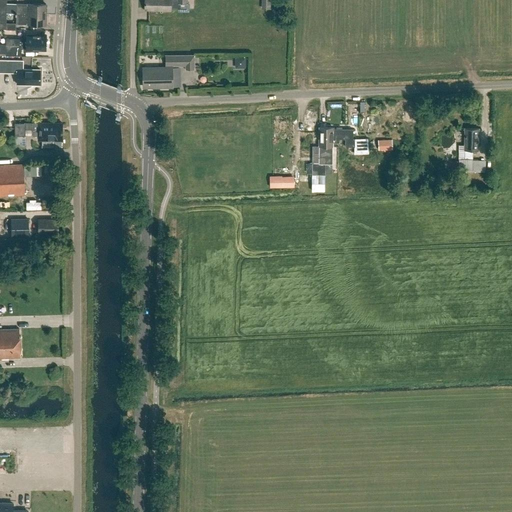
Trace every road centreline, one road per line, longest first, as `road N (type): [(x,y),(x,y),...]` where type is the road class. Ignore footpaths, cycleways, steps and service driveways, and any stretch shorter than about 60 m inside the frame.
road 1 (unclassified): [(76,511),(72,102)]
road 2 (secondary): [(138,511),(149,135),(140,109)]
road 3 (unclassified): [(140,109),(511,84)]
